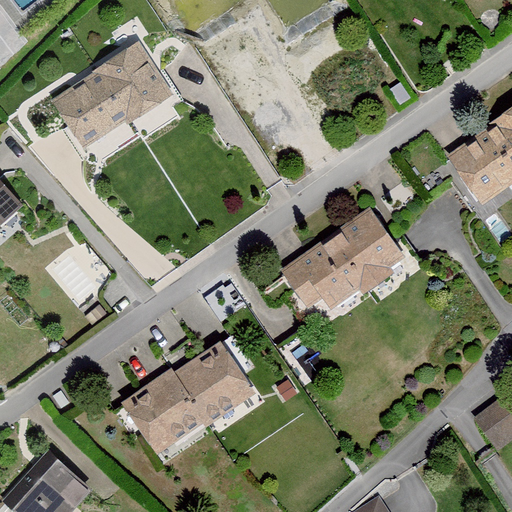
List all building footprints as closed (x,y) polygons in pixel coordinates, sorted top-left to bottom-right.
[(143,45),(56,98),(89,152),(176,100),(143,45)] [(511,109),(451,153),(486,202),(511,183),(511,109)] [(0,176),(0,228),(25,208),(0,176)] [(377,212),(282,271),(305,308),(326,295),(332,306),(407,260),(377,212)] [(227,340),(177,372),(209,423),(259,391),(227,340)] [(177,372),(127,401),(160,454),(209,423),(177,372)] [(511,443),(511,393),(476,418),(500,452),(511,443)] [(73,511),(94,488),(52,452),(9,501),(21,511),(73,511)] [(351,511),(393,511),(380,492),(351,511)]
